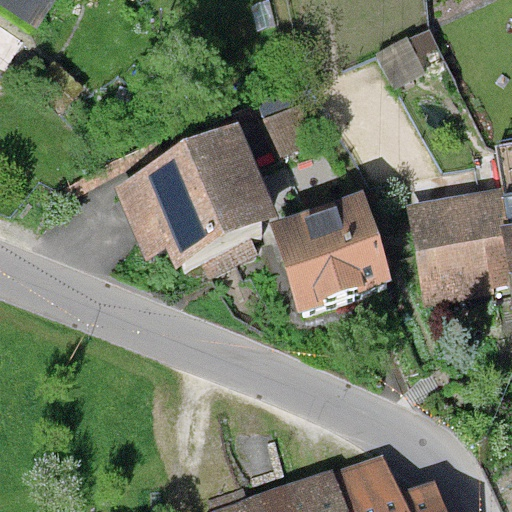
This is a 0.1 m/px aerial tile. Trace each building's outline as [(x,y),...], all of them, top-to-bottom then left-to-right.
[(268,110),(289,164),(319,152),(298,99),(268,110)] [(245,154),(131,204),(167,284),(280,234),(245,154)] [(511,161),(503,163),(510,199),(425,215),(443,312),(511,299),(511,161)] [(373,214),(284,241),(311,331),(400,304),(373,214)] [(443,511),(442,507),(427,511),(404,511),(391,471),(258,511),(443,511)]
